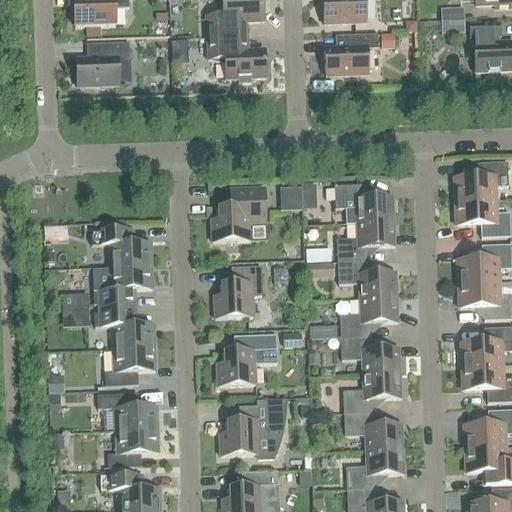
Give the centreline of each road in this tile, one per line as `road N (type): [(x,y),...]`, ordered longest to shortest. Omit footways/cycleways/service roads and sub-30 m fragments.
road 1 (residential): [(435,511),(421,142)]
road 2 (residential): [(190,511),(175,152)]
road 3 (residential): [(51,156),(45,0)]
road 4 (residential): [(297,147),(291,0)]
road 5 (residential): [(297,147),(421,142)]
road 6 (residential): [(51,156),(175,152)]
road 7 (residential): [(175,152),(297,147)]
